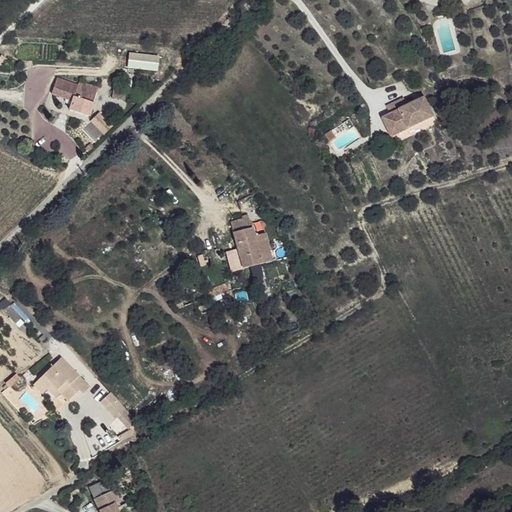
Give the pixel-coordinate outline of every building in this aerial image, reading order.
[(158,70),(159,54),(127,54),(127,70),(158,70)] [(58,78),(52,93),(73,101),(70,110),(89,116),(99,88),(80,82),(79,86),(58,78)] [(405,98),(388,102),(391,109),(395,121),(399,130),(432,121),(428,114),(420,117),(417,104),(411,105),(407,106),(405,98)] [(432,101),(417,104),(420,117),(428,114),(432,121),(437,120),(432,101)] [(391,109),(382,112),(387,125),(395,121),(391,109)] [(90,122),(103,136),(113,127),(99,113),(90,122)] [(395,121),(387,125),(390,133),(399,130),(395,121)] [(247,217),(229,221),(242,267),(273,260),(265,232),(253,236),(251,222),(247,222),(247,217)] [(225,283),(209,287),(210,294),(227,290),(225,283)] [(193,289),(173,296),(175,304),(195,298),(193,289)] [(229,294),(211,300),(212,308),(231,301),(229,294)] [(211,300),(193,305),(195,313),(212,308),(211,300)] [(18,326),(27,317),(15,305),(6,314),(18,326)] [(94,387),(64,358),(41,381),(51,391),(56,387),(64,397),(72,402),(82,392),(87,397),(94,387)] [(41,381),(35,387),(45,397),(51,391),(41,381)] [(56,387),(51,391),(58,400),(64,397),(56,387)] [(131,411),(115,395),(105,404),(122,420),(131,411)] [(110,479),(91,488),(95,500),(115,491),(110,479)] [(115,491),(95,500),(100,511),(117,511),(116,509),(121,507),(115,491)]
